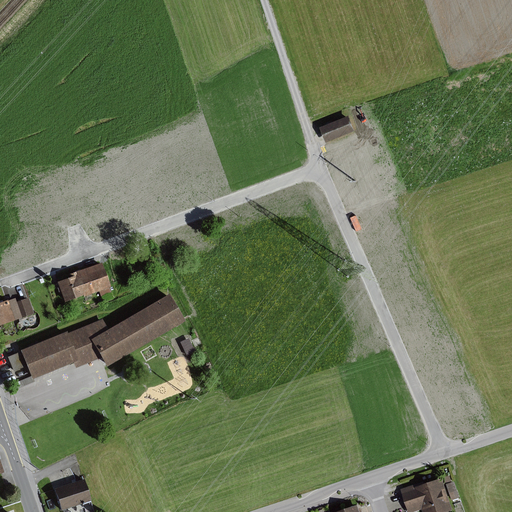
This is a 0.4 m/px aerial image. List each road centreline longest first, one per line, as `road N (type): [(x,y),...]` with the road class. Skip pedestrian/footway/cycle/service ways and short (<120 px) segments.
road 1 (track): [(8,281),(308,174),(330,181),(448,453)]
road 2 (track): [(268,0),(330,181)]
road 3 (residential): [(372,478),(511,432)]
